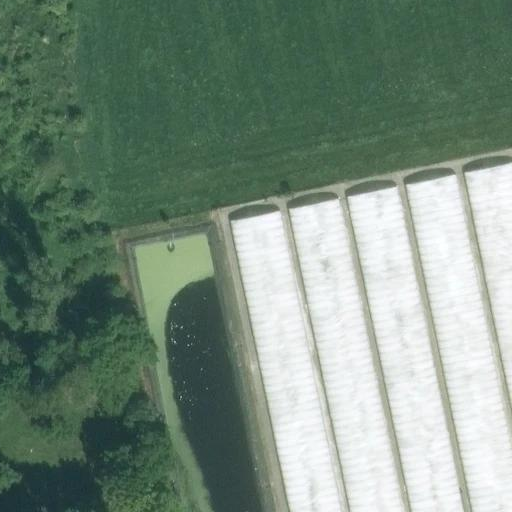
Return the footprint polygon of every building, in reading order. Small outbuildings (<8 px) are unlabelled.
[(481,245),(398,123),(409,195),(361,275),(371,334),(342,382),(417,427),(420,448),(473,439),(511,462),(511,180),(467,154),(481,245)] [(334,188),(311,193),(313,201),(336,197),(334,188)] [(344,197),(293,207),(305,270),(320,267),(317,250),(335,247),(338,262),(342,261),(357,338),(363,337),(360,322),(366,321),(364,311),(365,310),(344,197)] [(268,203),(250,205),(251,214),(269,212),(268,203)] [(282,210),(236,219),(247,278),(269,274),(264,249),(277,246),(281,266),(292,264),(282,210)]
